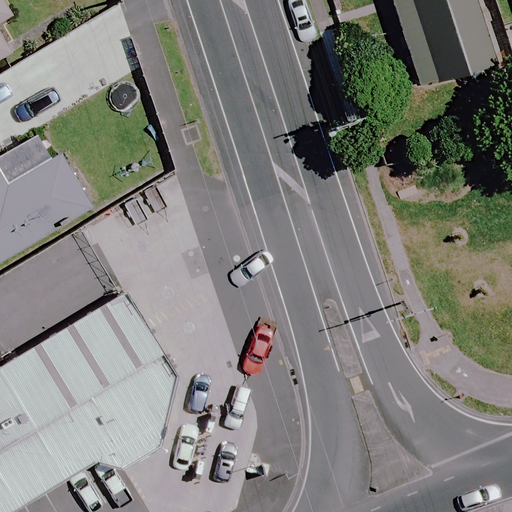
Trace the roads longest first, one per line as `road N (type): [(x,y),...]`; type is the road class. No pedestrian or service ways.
road 1 (tertiary): [(307,246),(431,430),(511,470)]
road 2 (tertiary): [(322,511),(334,427),(307,246)]
road 3 (tertiary): [(307,246),(227,0)]
